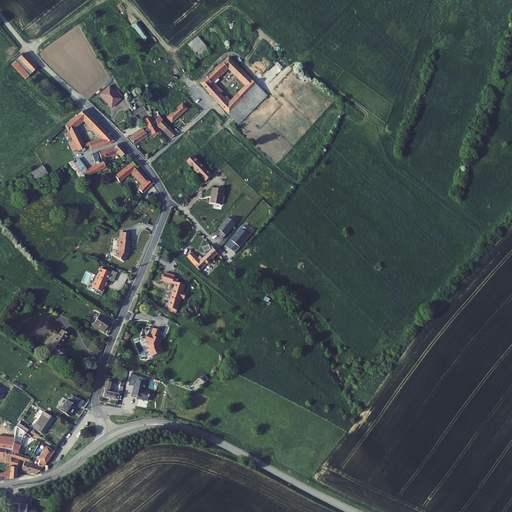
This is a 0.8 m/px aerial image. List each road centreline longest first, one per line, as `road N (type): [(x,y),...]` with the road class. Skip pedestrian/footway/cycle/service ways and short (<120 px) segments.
road 1 (secondary): [(354,511),(189,429),(153,423),(118,433)]
road 2 (unclassified): [(0,14),(144,164),(165,199)]
road 3 (unclassified): [(165,199),(97,392)]
